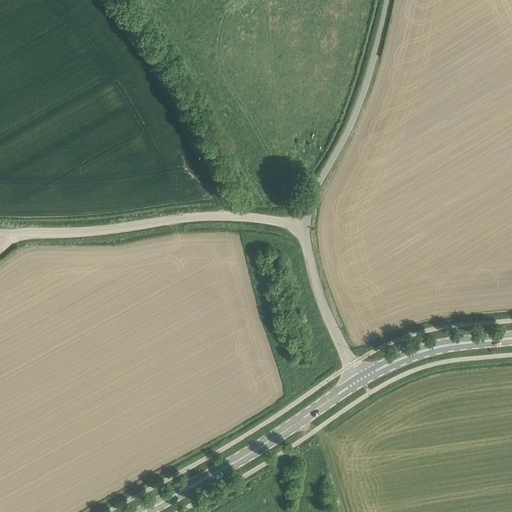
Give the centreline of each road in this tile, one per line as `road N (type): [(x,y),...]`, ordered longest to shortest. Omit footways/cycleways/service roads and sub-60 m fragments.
road 1 (unclassified): [(306,225),(203,214),(0,232)]
road 2 (primary): [(144,511),(359,380)]
road 3 (unclassified): [(391,0),(381,49),(306,225)]
road 4 (unclassified): [(306,225),(313,276),(359,380)]
road 5 (primary): [(359,380),(433,348),(511,338)]
